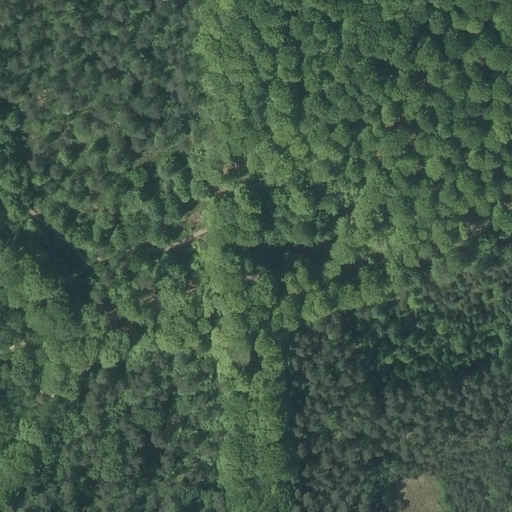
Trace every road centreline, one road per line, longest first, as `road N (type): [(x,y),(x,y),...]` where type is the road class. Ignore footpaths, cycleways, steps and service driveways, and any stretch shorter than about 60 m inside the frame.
road 1 (track): [(511,159),(475,178),(403,193),(313,250),(265,253),(240,227),(223,225),(164,249),(86,261)]
road 2 (track): [(243,285),(224,0)]
road 3 (track): [(511,218),(243,285)]
road 4 (track): [(261,511),(243,285)]
road 5 (track): [(243,285),(50,333)]
road 6 (track): [(0,497),(55,391),(62,323)]
road 7 (track): [(0,473),(42,388),(50,333)]
road 8 (track): [(86,261),(0,177)]
